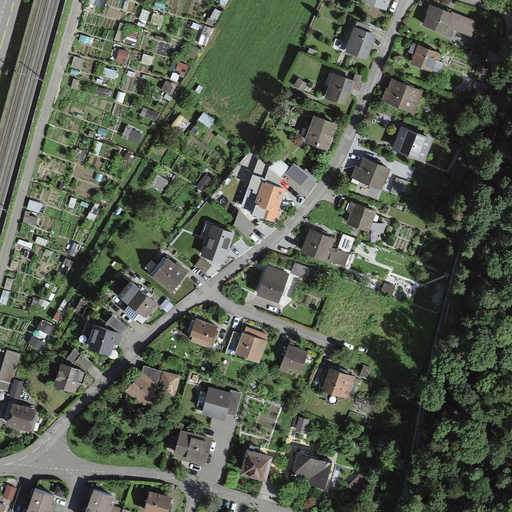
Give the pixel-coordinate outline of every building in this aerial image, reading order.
[(164,10),(166,3),(157,0),(156,0),(155,7),(164,10)] [(361,0),(361,1),(386,11),(390,0),(361,0)] [(451,13),(429,4),(421,25),(442,34),(441,36),(450,39),(454,30),(470,37),(477,21),(452,11),(451,13)] [(139,18),(147,21),(150,11),(142,8),(139,18)] [(221,11),(215,8),(209,18),(208,18),(205,22),(214,26),(221,11)] [(150,22),(161,25),(164,16),(153,13),(150,22)] [(357,22),(355,27),(367,32),(369,26),(357,22)] [(134,47),(140,29),(120,23),(114,41),(134,47)] [(205,25),(199,43),(206,45),(209,36),(210,37),(213,28),(205,25)] [(355,27),(354,27),(345,52),(367,60),(371,46),(376,35),(367,32),(355,27)] [(92,38),(81,34),(79,41),(90,44),(92,38)] [(493,42),(477,36),(469,55),(480,60),(485,62),(493,42)] [(418,44),(412,42),(409,50),(414,53),(411,62),(423,67),(432,70),(437,58),(439,52),(419,43),(418,44)] [(195,60),(200,49),(193,46),(188,57),(195,60)] [(318,51),(309,47),(307,52),(316,56),(318,51)] [(116,61),(126,63),(129,51),(120,48),(116,61)] [(151,65),(154,56),(144,53),(142,62),(151,65)] [(82,69),(85,59),(74,56),(71,66),(82,69)] [(440,60),(437,58),(432,70),(433,70),(439,73),(444,61),(440,60)] [(485,62),(480,60),(476,71),(486,75),(491,64),(485,62)] [(186,73),(189,65),(179,61),(176,69),(186,73)] [(102,75),(115,79),(117,71),(104,67),(102,75)] [(353,80),(333,73),(324,97),(346,105),(352,91),(352,89),(355,81),(353,80)] [(355,74),(353,80),(355,81),(352,89),(360,91),(364,78),(355,74)] [(308,84),(299,77),(293,85),(302,92),(308,84)] [(407,84),(392,78),(388,88),(386,88),(381,101),(414,114),(423,91),(407,84)] [(71,88),(77,90),(80,80),(74,79),(71,88)] [(489,86),(476,80),(472,90),(485,96),(489,86)] [(162,90),(171,94),(177,84),(172,82),(171,83),(166,81),(162,90)] [(194,91),(199,94),(203,87),(198,85),(194,91)] [(109,98),(111,90),(96,86),(94,94),(109,98)] [(156,121),(159,113),(144,107),(140,115),(156,121)] [(198,120),(207,127),(208,126),(210,128),(215,122),(212,120),(214,118),(204,111),(198,120)] [(181,135),(191,123),(180,114),(170,127),(181,135)] [(304,143),(327,152),(332,138),(337,124),(313,116),(304,143)] [(190,131),(196,135),(201,129),(195,125),(190,131)] [(108,130),(100,127),(98,134),(106,137),(108,130)] [(396,140),(392,150),(424,163),(433,140),(401,127),(396,140)] [(142,134),(132,130),(128,139),(138,143),(142,134)] [(208,152),(211,148),(192,135),(189,139),(208,152)] [(99,155),(103,142),(97,141),(93,153),(99,155)] [(72,162),(83,166),(88,152),(77,148),(72,162)] [(133,162),(135,155),(126,152),(124,158),(125,159),(132,161),(133,162)] [(474,158),(461,153),(451,177),(465,182),(474,158)] [(282,179),(281,177),(269,167),(259,157),(253,175),(267,180),(266,183),(278,187),(282,179)] [(285,172),(290,167),(278,157),(269,167),(281,177),(285,172)] [(369,160),(363,157),(359,167),(356,166),(351,178),(381,190),(390,169),(369,160)] [(127,167),(132,161),(125,159),(122,164),(127,167)] [(304,171),(293,162),(290,167),(285,172),(300,185),(307,177),(309,175),(304,171)] [(306,168),(304,171),(309,175),(307,177),(315,183),(321,175),(314,169),(311,172),(306,168)] [(103,175),(97,173),(95,180),(101,181),(103,175)] [(213,180),(206,174),(197,187),(204,192),(213,180)] [(153,186),(162,191),(168,180),(159,175),(153,186)] [(267,180),(253,175),(248,188),(254,190),(252,193),(258,195),(254,205),(255,205),(253,213),(252,215),(276,223),(280,212),(278,211),(279,209),(286,190),(278,187),(266,183),(267,180)] [(404,180),(396,177),(390,192),(398,195),(400,189),(404,180)] [(400,189),(407,192),(411,183),(404,180),(400,189)] [(254,190),(248,188),(241,208),(253,213),(255,205),(254,205),(258,195),(252,193),(254,190)] [(68,207),(73,209),(76,199),(71,197),(68,207)] [(39,213),(42,204),(30,200),(27,209),(39,213)] [(377,212),(351,202),(347,212),(350,213),(346,223),(369,232),(377,212)] [(93,206),(87,218),(94,222),(100,209),(97,208),(99,205),(95,203),(94,206),(93,206)] [(256,226),(239,209),(234,224),(247,237),(253,231),(252,230),(256,226)] [(36,226),(38,218),(29,215),(30,212),(25,211),(22,222),(36,226)] [(82,226),(87,228),(90,222),(85,220),(82,226)] [(235,233),(212,225),(201,256),(224,264),(228,252),(235,233)] [(323,234),(310,229),(301,252),(327,262),(327,260),(345,267),(350,254),(349,254),(337,249),(332,247),(336,239),(323,234)] [(343,234),(337,249),(349,254),(355,238),(343,234)] [(36,242),(46,246),(48,240),(38,236),(36,242)] [(18,243),(31,248),(33,244),(19,239),(18,243)] [(75,242),(70,254),(76,257),(81,245),(75,242)] [(151,274),(153,276),(166,259),(164,257),(151,274)] [(70,268),(73,261),(66,258),(63,264),(70,268)] [(175,264),(167,258),(166,259),(153,276),(152,276),(171,292),(189,271),(177,262),(175,264)] [(211,266),(201,258),(195,265),(205,274),(211,266)] [(10,269),(16,271),(18,262),(12,260),(10,269)] [(295,262),(291,273),(315,283),(319,272),(295,262)] [(290,274),(267,265),(266,270),(256,295),(278,303),(290,274)] [(129,281),(123,276),(116,285),(122,290),(118,295),(121,297),(120,297),(129,304),(141,313),(147,318),(158,302),(130,280),(129,281)] [(3,289),(10,291),(13,280),(7,278),(3,289)] [(395,287),(384,283),(381,292),(392,296),(395,287)] [(0,302),(0,303),(7,306),(10,292),(4,290),(0,302)] [(87,302),(81,298),(79,301),(80,302),(75,309),(80,313),(87,302)] [(39,300),(33,299),(30,307),(36,309),(37,307),(39,300)] [(46,309),(50,302),(45,300),(40,299),(39,300),(37,307),(40,309),(41,306),(46,309)] [(141,313),(129,304),(124,310),(136,319),(141,313)] [(61,315),(56,312),(53,318),(57,321),(61,315)] [(113,315),(107,323),(118,333),(123,334),(129,327),(113,315)] [(218,327),(196,319),(195,321),(191,333),(188,339),(191,340),(193,336),(210,342),(208,347),(210,347),(218,327)] [(55,328),(41,321),(37,329),(51,336),(55,328)] [(118,333),(93,324),(92,329),(94,330),(87,349),(109,356),(114,344),(119,346),(123,334),(118,333)] [(268,335),(246,327),(244,332),(243,332),(242,335),(235,354),(236,354),(259,364),(268,341),(266,341),(268,335)] [(242,335),(233,331),(225,353),(235,356),(236,354),(235,354),(242,335)] [(45,343),(32,336),(28,343),(42,350),(45,343)] [(208,348),(208,347),(210,342),(193,336),(191,340),(191,341),(208,348)] [(290,344),(289,344),(279,370),(289,373),(290,370),(300,374),(309,351),(294,346),(292,345),(290,344)] [(7,349),(0,373),(0,389),(11,392),(13,384),(12,383),(21,353),(7,349)] [(76,361),(87,370),(93,364),(74,349),(67,358),(74,364),(76,361)] [(53,386),(75,393),(79,383),(82,384),(86,373),(80,371),(81,370),(61,363),(53,386)] [(371,367),(364,365),(359,376),(367,379),(371,367)] [(181,376),(144,366),(142,371),(125,391),(144,407),(156,393),(175,397),(181,376)] [(339,371),(330,368),(322,390),(348,400),(351,392),(356,379),(356,378),(349,375),(343,373),(339,371)] [(25,382),(14,379),(13,384),(11,392),(10,396),(20,399),(25,382)] [(361,380),(356,379),(351,392),(355,394),(361,380)] [(230,392),(209,387),(201,414),(225,421),(227,414),(228,411),(233,393),(230,392)] [(231,390),(230,392),(233,393),(228,411),(227,414),(236,416),(242,393),(231,390)] [(6,426),(30,433),(31,430),(33,421),(36,412),(37,410),(13,403),(6,426)] [(39,412),(36,412),(33,421),(31,430),(34,431),(39,412)] [(310,420),(299,417),(295,432),(306,434),(310,420)] [(181,430),(173,458),(205,467),(207,459),(212,439),(181,430)] [(273,457),(247,450),(240,475),(266,482),(271,465),(273,457)] [(332,463),(298,454),(291,476),(308,481),(307,485),(325,490),(332,463)] [(371,482),(361,472),(347,486),(357,496),(371,482)] [(16,489),(8,485),(3,497),(12,500),(16,489)] [(67,489),(57,485),(54,493),(64,496),(67,489)] [(35,487),(29,503),(49,510),(51,506),(52,503),(55,494),(35,487)] [(93,490),(88,504),(108,511),(109,507),(110,504),(113,497),(93,490)] [(172,497),(150,491),(144,511),(168,511),(170,504),(171,501),(172,497)] [(48,511),(49,510),(29,503),(25,511),(48,511)]
